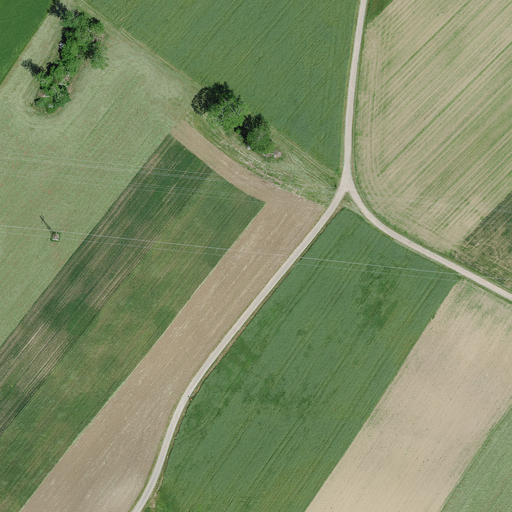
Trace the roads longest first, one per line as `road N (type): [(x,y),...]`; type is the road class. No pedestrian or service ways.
road 1 (track): [(345,178),(337,205),(185,398),(138,511)]
road 2 (track): [(511,298),(388,232),(367,216),(345,178)]
road 3 (track): [(345,178),(364,0)]
